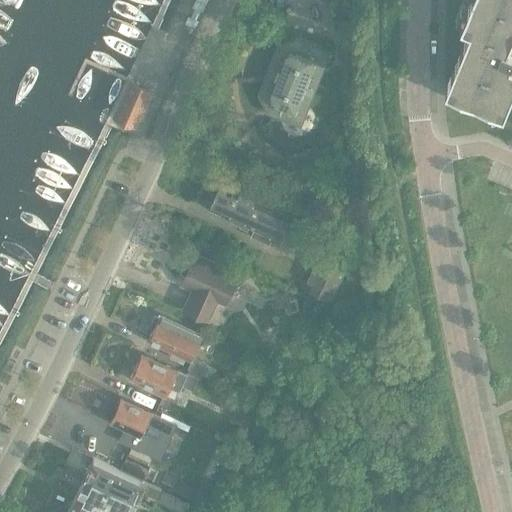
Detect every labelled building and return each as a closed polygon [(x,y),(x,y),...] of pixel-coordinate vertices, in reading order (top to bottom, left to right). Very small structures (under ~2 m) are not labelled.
[(511,0),(463,0),(454,22),(470,28),(445,89),(461,96),(472,100),(489,107),(500,111),(504,113),(511,91),(511,0)] [(343,23),(342,35),(352,35),(353,23),(343,23)] [(276,62),(276,64),(274,66),(275,67),(271,71),(271,77),(270,77),(270,79),(269,81),(268,82),(267,85),(266,87),(266,89),(265,91),(265,93),(265,95),(265,97),(266,98),(266,100),(267,102),(268,104),(269,105),(272,104),(276,112),(293,119),(294,119),(296,119),(297,118),(298,118),(299,117),(300,116),(301,115),(308,96),(310,94),(311,93),(313,90),(314,88),(314,86),(315,84),(315,82),(315,80),(315,78),(323,59),(323,58),(324,56),(323,55),(323,54),(322,53),(321,52),(320,51),(304,44),(296,46),(295,44),(292,44),(288,46),(285,48),(283,49),(282,50),(281,52),(280,53),(279,55),(278,57),(277,59),(277,60),(276,62)] [(116,119),(118,120),(136,128),(153,90),(133,81),(116,119)] [(279,238),(289,215),(221,185),(210,208),(279,238)] [(332,299),(345,270),(368,266),(368,265),(381,263),(380,256),(367,258),(366,257),(348,260),(322,249),(305,287),(332,299)] [(238,274),(195,254),(192,262),(186,263),(182,272),(185,276),(182,285),(196,291),(193,298),(190,297),(185,309),(208,320),(217,300),(225,304),(238,274)] [(148,340),(172,351),(170,356),(183,362),(186,357),(184,356),(189,346),(183,344),(190,329),(159,315),(148,340)] [(274,348),(269,357),(279,362),(284,353),(274,348)] [(164,396),(168,387),(179,392),(181,386),(192,392),(198,378),(186,372),(185,374),(142,353),(130,377),(152,387),(151,389),(164,396)] [(209,364),(193,356),(187,369),(211,380),(215,369),(208,366),(209,364)] [(258,376),(246,396),(262,405),(273,384),(258,376)] [(144,436),(141,435),(146,423),(171,435),(174,429),(182,432),(185,424),(174,418),(171,422),(121,398),(110,422),(124,428),(118,440),(138,449),(144,436)] [(245,398),(233,420),(248,429),(260,407),(245,398)] [(126,457),(121,468),(144,479),(149,468),(126,457)] [(84,476),(132,498),(136,489),(157,498),(161,489),(92,458),(84,476)] [(76,495),(112,511),(133,511),(127,509),(132,498),(84,476),(76,495)] [(182,481),(177,491),(202,504),(210,488),(199,483),(196,488),(182,481)] [(67,511),(112,511),(76,495),(67,511)] [(190,502),(185,511),(199,511),(202,508),(190,502)]
